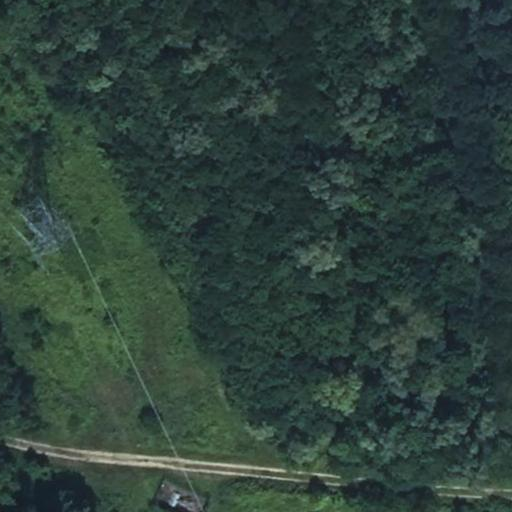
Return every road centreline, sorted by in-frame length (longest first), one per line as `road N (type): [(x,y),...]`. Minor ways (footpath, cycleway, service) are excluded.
road 1 (track): [(0,437),(271,473),(511,489)]
road 2 (track): [(0,407),(73,511)]
